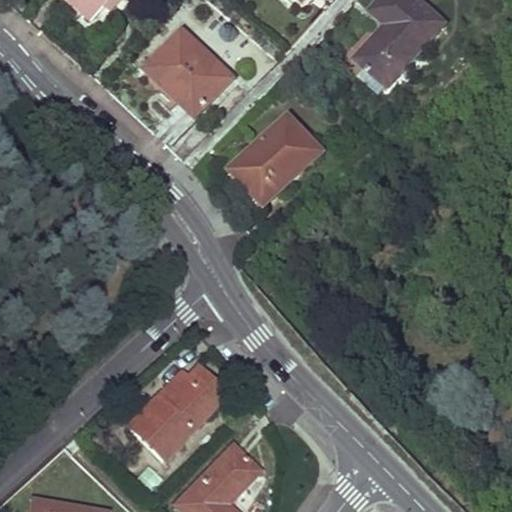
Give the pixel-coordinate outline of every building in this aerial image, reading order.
[(122,0),(68,0),(64,5),(79,18),(89,26),(111,2),(117,7),(122,0)] [(385,31),(355,64),(386,91),(444,26),(412,0),(383,0),(369,16),(385,31)] [(232,81),(181,34),(143,75),(165,96),(171,101),(175,96),(199,117),(232,81)] [(175,96),(171,101),(194,122),(199,117),(175,96)] [(288,121),(230,175),(248,195),(261,209),(320,155),(288,121)] [(165,464),(227,399),(214,386),(200,372),(188,384),(166,407),(160,401),(131,430),(165,464)] [(188,384),(182,378),(160,401),(166,407),(188,384)] [(231,511),(229,509),(261,476),(235,450),(178,509),(181,511),(231,511)] [(146,468),(136,482),(153,494),(163,479),(146,468)]
